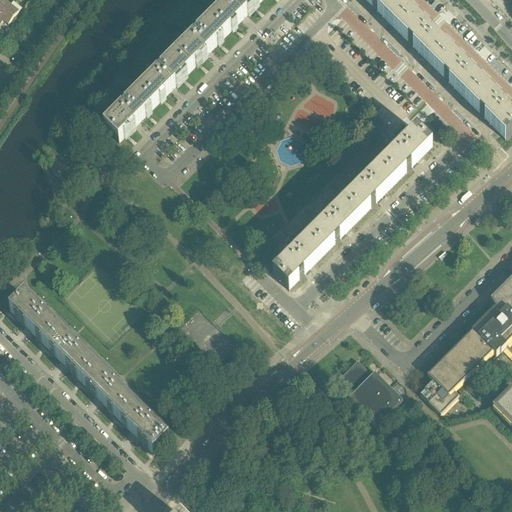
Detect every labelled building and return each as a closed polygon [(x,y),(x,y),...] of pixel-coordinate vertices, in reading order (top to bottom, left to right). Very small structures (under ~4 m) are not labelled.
[(0,18),(11,5),(9,3),(8,5),(1,0),(0,0),(0,1),(0,18)] [(233,0),(196,37),(177,56),(128,105),(104,129),(119,145),(143,121),(177,87),(264,0),(233,0)] [(364,0),(497,133),(506,141),(511,134),(511,116),(395,0),(364,0)] [(13,2),(11,5),(0,18),(0,26),(3,23),(8,27),(22,9),(13,2)] [(417,133),(325,224),(273,276),(288,292),(432,148),(417,133)] [(511,279),(491,301),(495,310),(427,378),(433,384),(419,397),(440,418),(459,399),(453,394),(493,354),(496,358),(500,353),(501,354),(506,349),(511,355),(511,389),(492,409),(511,429),(511,279)] [(25,297),(10,313),(15,318),(17,319),(20,323),(23,325),(25,328),(26,328),(34,336),(36,339),(37,339),(38,341),(40,343),(42,344),(46,349),(50,353),(52,355),(56,358),(56,359),(58,360),(58,361),(61,364),(67,369),(69,372),(72,374),(72,375),(74,377),(76,378),(77,380),(82,384),(86,389),(88,391),(91,394),(92,395),(94,397),(97,400),(105,408),(108,410),(108,411),(110,413),(111,414),(113,416),(118,420),(122,425),(124,426),(127,430),(130,432),(133,435),(138,441),(141,444),(143,446),(144,446),(144,447),(145,448),(147,450),(149,451),(153,456),(169,441),(161,433),(164,430),(157,424),(154,421),(152,419),(151,418),(150,417),(148,420),(133,405),(125,397),(128,395),(121,388),(119,386),(117,384),(115,382),(115,381),(112,384),(97,369),(89,362),(92,359),(86,353),(83,350),(81,348),(79,346),(76,348),(61,333),(54,326),(57,323),(50,317),(47,314),(45,312),(44,311),(43,310),(41,313),(25,297)] [(375,381),(371,377),(357,363),(334,387),(352,405),(350,407),(374,431),(402,403),(378,378),(375,381)] [(67,483),(58,491),(63,496),(72,488),(67,483)]
